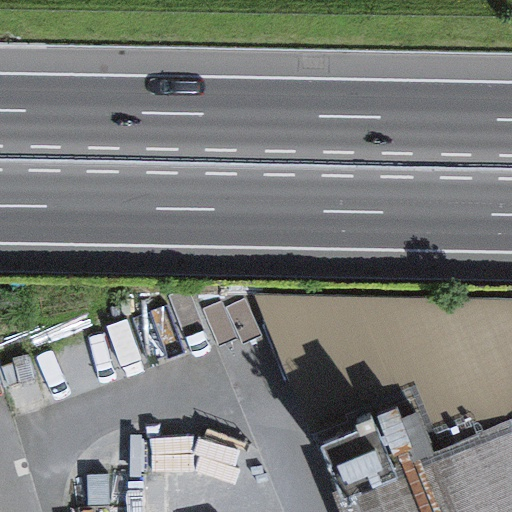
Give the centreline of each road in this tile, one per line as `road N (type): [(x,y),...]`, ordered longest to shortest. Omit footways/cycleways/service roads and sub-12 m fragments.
road 1 (motorway): [(0,206),(511,214)]
road 2 (motorway): [(511,118),(0,110)]
